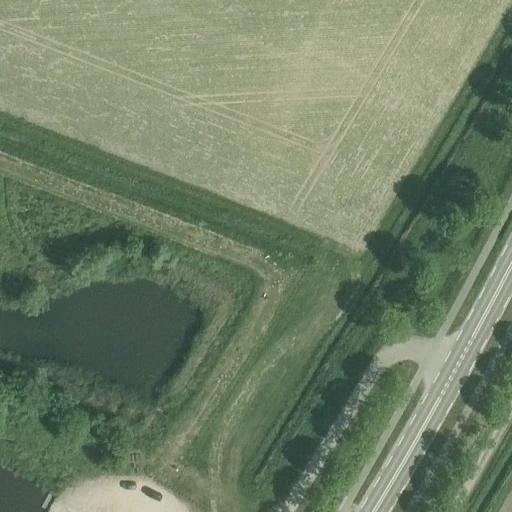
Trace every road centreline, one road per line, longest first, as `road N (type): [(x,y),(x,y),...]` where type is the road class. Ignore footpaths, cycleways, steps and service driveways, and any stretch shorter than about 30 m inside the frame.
road 1 (secondary): [(375,511),(511,262)]
road 2 (track): [(432,351),(393,346),(384,355),(287,511)]
